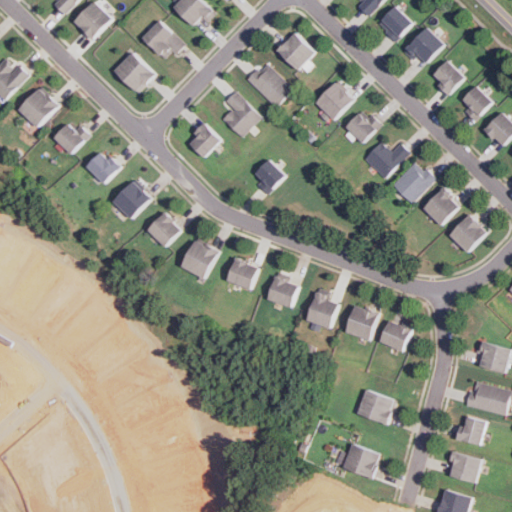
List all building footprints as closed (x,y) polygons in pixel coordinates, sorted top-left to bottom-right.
[(59,0),(60,1),(57,4),(67,14),(81,0),(59,0)] [(209,22),(218,13),(205,0),(183,0),(177,7),(195,26),(204,17),(209,22)] [(359,0),(373,14),(387,0),(359,0)] [(77,22),(94,40),(115,19),(98,1),(77,22)] [(381,23),(398,40),(416,23),(399,6),(381,23)] [(173,51),(177,55),(187,45),(163,20),(145,38),(166,59),(173,51)] [(422,55),(430,63),(448,45),(430,27),(407,50),(417,60),(422,55)] [(300,69),(318,52),(298,32),(280,50),(300,69)] [(118,71),(140,93),(158,75),(136,53),(118,71)] [(21,64),(18,67),(9,58),(0,67),(0,93),(7,100),(32,75),(21,64)] [(451,95),(468,78),(451,60),(434,77),(451,95)] [(249,79),(277,107),(296,89),(268,61),(249,79)] [(356,100),(339,82),(319,102),(336,120),(356,100)] [(479,119),(496,102),(479,86),(463,102),(479,119)] [(61,106),(43,88),(22,109),(40,127),(61,106)] [(235,109),(225,119),(243,137),(263,117),(237,91),(227,101),(235,109)] [(489,128),(506,145),(511,139),(511,117),(506,111),(489,128)] [(372,114),(367,119),(362,113),(349,127),(365,143),(383,125),(372,114)] [(92,136),(78,121),(59,139),(73,154),(92,136)] [(223,141),(207,124),(189,141),(206,158),(223,141)] [(367,158),(387,178),(412,152),(402,142),(393,151),(383,141),(367,158)] [(90,166),(107,183),(122,168),(105,150),(90,166)] [(263,178),(260,182),(270,193),(288,174),(272,158),(257,172),(263,178)] [(438,179),(419,159),(395,183),(414,203),(438,179)] [(134,217),(154,197),(137,179),(117,200),(134,217)] [(463,203),(446,186),(426,207),(443,224),(463,203)] [(185,229),(168,211),(151,228),(169,245),(185,229)] [(470,251),(490,232),(472,213),(452,233),(470,251)] [(185,264),(207,277),(222,250),(200,238),(185,264)] [(252,288),(262,267),(240,256),(230,278),(252,288)] [(301,283),(279,275),(271,298),(294,305),(301,283)] [(342,298),(319,291),(310,320),(333,326),(342,298)] [(371,339),(382,313),(359,303),(348,329),(371,339)] [(383,340),(405,350),(414,328),(392,318),(383,340)] [(511,350),(511,346),(484,339),(482,348),(485,349),(481,365),(506,372),(511,350)] [(470,405),(509,414),(511,399),(511,388),(476,381),(470,405)] [(391,422),(399,399),(369,388),(361,412),(391,422)] [(489,420),(466,414),(459,438),(483,444),(489,420)] [(348,466),(376,476),(385,452),(356,442),(348,466)] [(477,482),(485,459),(458,449),(450,473),(477,482)] [(470,511),(476,496),(449,487),(441,510),(447,511),(470,511)]
